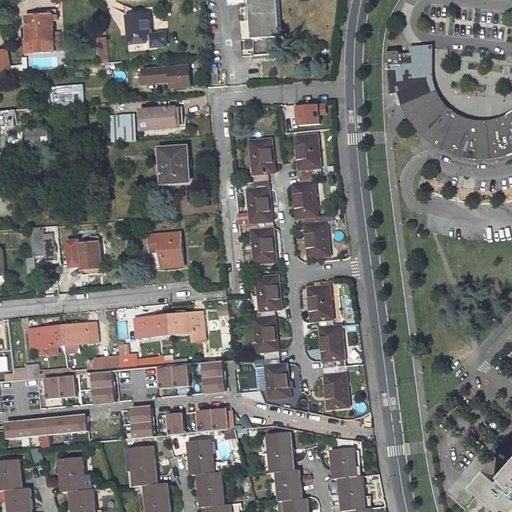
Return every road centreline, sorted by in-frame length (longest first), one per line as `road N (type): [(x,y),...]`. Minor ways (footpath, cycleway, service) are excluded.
road 1 (residential): [(394,435),(242,409),(226,397),(0,419)]
road 2 (residential): [(354,85),(221,95),(237,275)]
road 3 (residential): [(0,310),(211,294)]
road 4 (unclassified): [(354,85),(372,262)]
road 5 (unclassified): [(372,262),(394,435)]
